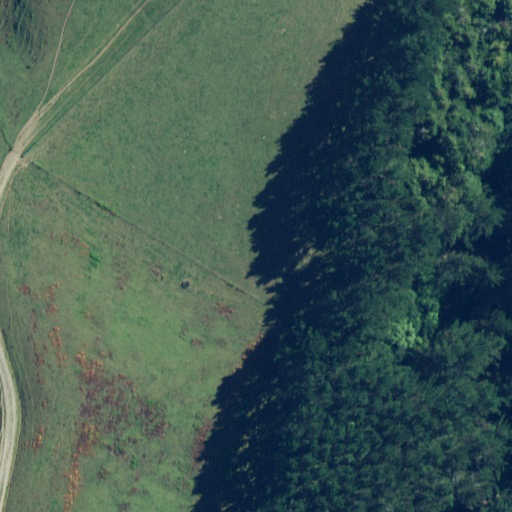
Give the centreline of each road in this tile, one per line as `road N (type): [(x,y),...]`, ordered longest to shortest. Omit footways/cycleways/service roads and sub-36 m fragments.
road 1 (track): [(0,207),(15,147),(66,91),(186,0)]
road 2 (track): [(0,477),(10,379),(0,337)]
